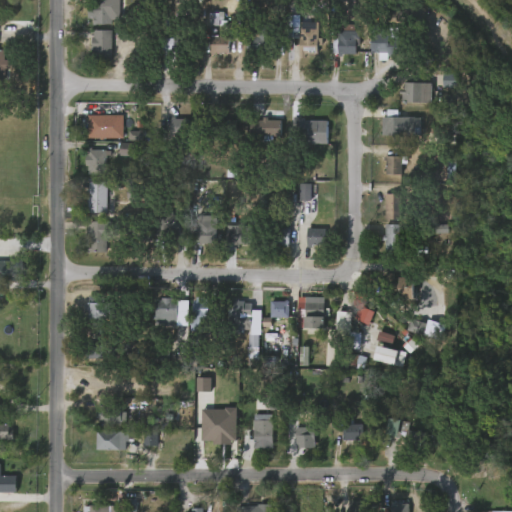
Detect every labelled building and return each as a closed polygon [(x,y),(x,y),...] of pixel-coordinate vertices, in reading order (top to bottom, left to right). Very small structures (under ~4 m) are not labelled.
[(110,0),(110,24),(91,24),(91,0),(110,0)] [(317,22),(316,54),(298,53),(298,38),(296,37),(297,33),(298,33),(298,22),(317,22)] [(216,35),(216,24),(195,24),(195,35),(216,35)] [(353,24),(353,31),(358,31),(358,40),(355,40),(355,53),(341,54),(341,55),(337,55),(337,53),(332,53),(332,34),(336,34),(336,31),(339,31),(339,25),(353,24)] [(254,56),(246,55),(247,25),(274,25),(274,53),(261,53),(261,56),(254,56)] [(400,26),(399,37),(408,38),(407,54),(394,54),(394,56),(389,56),(389,59),(379,59),(380,32),(389,33),(390,25),(400,26)] [(112,30),(112,60),(94,60),(92,36),(94,36),(94,30),(112,30)] [(309,63),(308,33),(290,34),(291,68),(297,67),(297,64),(309,63)] [(348,64),(347,39),(330,39),(330,47),(323,47),(324,64),(348,64)] [(102,67),(103,40),(84,40),(83,67),(102,67)] [(258,44),(238,43),(237,60),(258,60),(258,44)] [(220,47),(202,46),(201,63),(219,63),(220,47)] [(168,60),(169,48),(154,47),(154,59),(168,60)] [(362,62),(381,63),(382,50),(362,50),(362,62)] [(430,84),(429,103),(401,103),(401,94),(398,94),(398,90),(402,90),(402,83),(430,84)] [(422,113),(422,93),(393,92),(393,112),(422,113)] [(105,103),(105,137),(89,137),(89,121),(86,121),(86,115),(89,115),(89,103),(105,103)] [(397,110),(397,117),(420,118),(419,135),(380,135),(380,117),(385,117),(386,110),(397,110)] [(223,117),(223,120),(238,120),(238,138),(232,138),(232,142),(219,142),(219,135),(208,134),(209,117),(223,117)] [(305,117),(305,119),(328,120),(327,143),(300,143),(300,133),(296,133),(296,122),(301,122),(301,117),(305,117)] [(191,119),(190,143),(181,143),(181,135),(171,135),(172,118),(191,119)] [(266,118),(266,120),(280,120),(279,135),(266,135),(266,140),(246,140),(247,121),(262,121),(262,118),(266,118)] [(114,148),(114,124),(78,125),(78,148),(114,148)] [(161,144),(177,145),(177,128),(162,127),(161,144)] [(373,145),(412,145),(412,127),(372,127),(373,145)] [(241,130),(242,147),(272,146),(272,129),(241,130)] [(318,154),(319,130),(293,130),(292,154),(318,154)] [(133,149),(133,142),(121,140),(120,148),(133,149)] [(104,155),(103,173),(87,173),(87,165),(84,165),(84,155),(87,155),(88,150),(104,150),(104,155)] [(111,166),(127,167),(127,152),(111,151),(111,166)] [(400,157),(412,158),(412,166),(400,166),(400,175),(385,175),(385,156),(400,157)] [(77,183),(96,183),(96,160),(78,159),(77,183)] [(377,184),(393,184),(393,166),(376,166),(377,184)] [(222,180),(221,193),(195,193),(195,190),(189,190),(189,180),(222,180)] [(103,212),(89,212),(89,181),(107,181),(107,212),(103,212)] [(97,192),(79,192),(80,222),(98,222),(97,192)] [(214,192),(181,192),(180,206),(192,206),(192,211),(214,211),(214,192)] [(400,220),(384,220),(384,194),(400,194),(400,220)] [(301,210),(302,196),(291,196),(291,210),(301,210)] [(377,230),(387,229),(386,223),(392,223),(392,203),(376,204),(377,230)] [(171,213),(171,215),(184,215),(183,241),(173,241),(173,233),(166,233),(166,237),(155,237),(155,212),(171,213)] [(215,221),(214,244),(201,244),(201,246),(197,246),(196,242),(188,242),(189,218),(200,219),(199,221),(215,221)] [(107,229),(106,252),(89,252),(89,221),(107,221),(107,229)] [(176,241),(175,222),(146,224),(147,243),(176,241)] [(241,223),(241,228),(251,229),(251,245),(238,244),(238,247),(232,247),(233,230),(226,230),(226,222),(241,223)] [(408,225),(407,242),(403,242),(402,254),(386,254),(386,241),(384,241),(384,235),(386,235),(386,224),(408,225)] [(99,231),(79,231),(78,261),(98,262),(99,231)] [(392,234),(376,234),(376,259),(391,260),(392,234)] [(269,255),(280,255),(280,238),(269,239),(269,255)] [(316,239),(298,238),(298,256),(315,256),(316,239)] [(189,253),(199,254),(200,242),(189,241),(189,253)] [(19,262),(18,281),(0,280),(0,260),(19,261),(19,262)] [(390,303),(390,283),(375,284),(376,303),(390,303)] [(404,308),(405,287),(392,287),(391,307),(404,308)] [(102,297),(102,303),(114,304),(114,319),(86,319),(87,296),(102,297)] [(205,298),(205,302),(207,302),(207,303),(223,304),(223,315),(207,314),(207,326),(205,326),(205,332),(189,331),(189,325),(187,325),(188,317),(190,317),(191,301),(195,301),(195,297),(205,298)] [(326,328),(306,327),(307,297),(327,297),(326,328)] [(173,298),(173,300),(178,300),(178,325),(156,325),(156,299),(173,298)] [(240,299),(240,301),(246,301),(246,303),(252,303),(252,329),(245,329),(245,333),(230,333),(230,301),(236,301),(236,299),(240,299)] [(78,329),(98,329),(99,306),(79,305),(78,329)] [(315,338),(316,307),(289,306),(289,324),(296,324),(296,338),(315,338)] [(168,335),(169,309),(147,309),(146,334),(168,335)] [(280,326),(279,311),(261,311),(261,327),(280,326)] [(188,401),(202,401),(201,387),(187,388),(188,401)] [(119,407),(119,412),(123,412),(123,423),(120,423),(120,425),(97,425),(97,415),(99,415),(99,407),(119,407)] [(194,418),(193,452),(227,452),(228,418),(194,418)] [(390,419),(412,423),(411,430),(428,434),(425,448),(406,443),(407,439),(387,434),(390,419)] [(118,432),(118,420),(91,421),(91,433),(118,432)] [(275,449),(255,448),(255,420),(275,420),(275,449)] [(350,420),(350,425),(361,425),(362,441),(341,441),(341,420),(350,420)] [(0,424),(7,424),(7,431),(10,431),(11,441),(0,440),(0,424)] [(244,458),(264,459),(265,424),(245,424),(244,458)] [(401,430),(378,429),(378,446),(401,447),(401,430)] [(131,432),(136,432),(136,441),(128,442),(128,450),(98,450),(98,431),(131,432)] [(351,449),(351,434),(334,434),(335,449),(351,449)] [(287,437),(288,456),(305,455),(305,437),(287,437)] [(118,459),(118,440),(88,441),(88,460),(118,459)] [(148,443),(135,443),(135,455),(148,455),(148,443)] [(0,463),(1,463),(1,475),(17,475),(18,491),(0,491),(0,463)] [(0,501),(8,502),(8,485),(0,485),(0,501)] [(368,500),(368,511),(348,511),(349,500),(368,500)] [(239,511),(239,507),(261,505),(261,503),(273,503),(273,511),(239,511)] [(392,511),(392,505),(397,505),(397,503),(409,503),(409,511),(392,511)]
